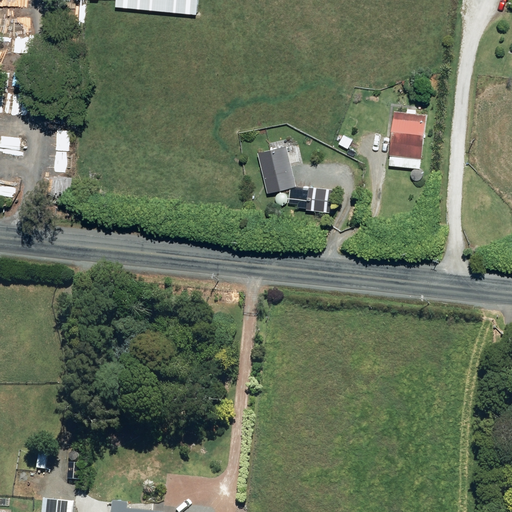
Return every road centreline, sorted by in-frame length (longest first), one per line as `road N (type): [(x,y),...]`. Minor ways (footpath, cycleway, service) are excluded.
road 1 (secondary): [(0,239),(511,292)]
road 2 (track): [(486,0),(461,51),(452,286)]
